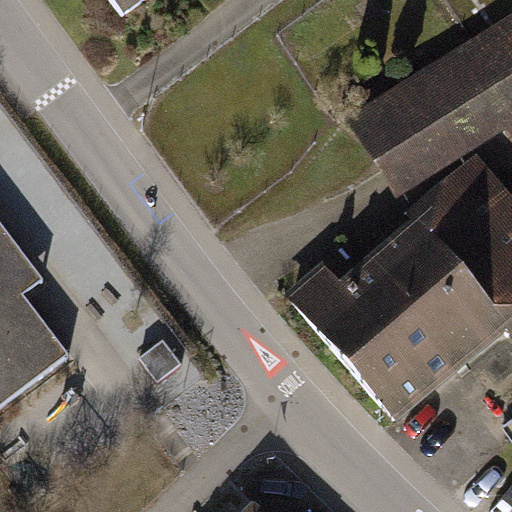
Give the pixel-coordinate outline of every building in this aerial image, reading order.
[(130,0),(161,36),(205,0),(130,0)] [(511,51),(372,132),(420,216),(511,162),(511,51)] [(511,215),(488,189),(329,330),(417,430),(511,346),(511,215)] [(0,411),(69,359),(25,300),(44,285),(0,226),(0,411)] [(164,345),(141,363),(160,387),(183,369),(164,345)] [(257,511),(247,501),(234,511),(257,511)]
